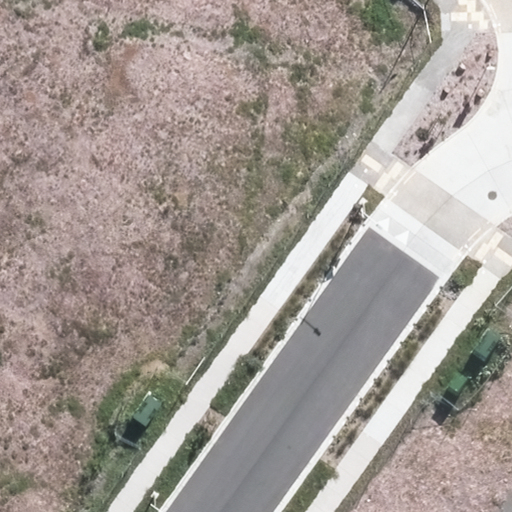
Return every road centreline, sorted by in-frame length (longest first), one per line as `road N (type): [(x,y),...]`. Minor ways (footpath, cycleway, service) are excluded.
road 1 (residential): [(226,511),(412,257)]
road 2 (residential): [(412,257),(483,185),(511,173)]
